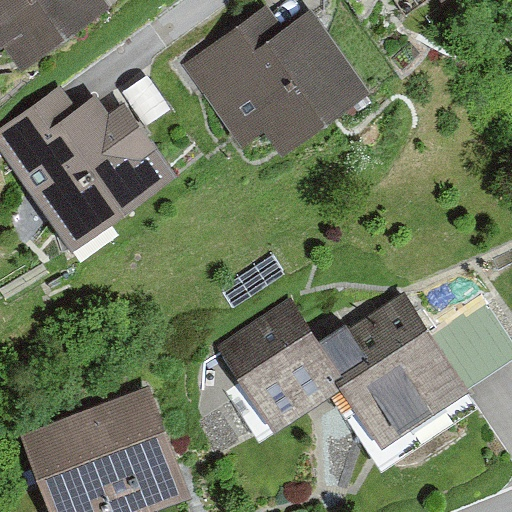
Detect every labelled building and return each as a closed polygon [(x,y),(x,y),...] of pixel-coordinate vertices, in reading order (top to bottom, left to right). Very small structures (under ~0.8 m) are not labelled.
[(139,0),(0,0),(0,47),(32,89),(142,3),(139,0)] [(332,0),(283,0),(206,60),(301,180),(408,96),(332,0)] [(423,0),(446,28),(481,0),(423,0)] [(107,71),(14,144),(105,260),(198,187),(107,71)] [(311,289),(207,357),(266,446),(342,396),(391,469),(494,402),(423,295),(348,345),(311,289)] [(185,394),(45,450),(69,511),(165,511),(223,489),(185,394)]
